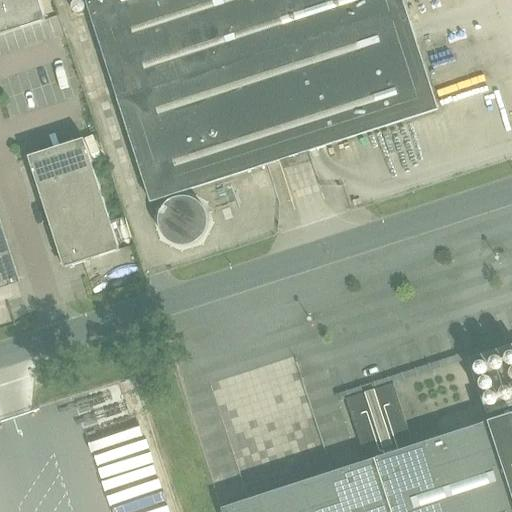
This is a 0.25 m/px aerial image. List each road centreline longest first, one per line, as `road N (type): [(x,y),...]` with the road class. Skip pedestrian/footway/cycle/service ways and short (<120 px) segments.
road 1 (unclassified): [(61,341),(511,195)]
road 2 (residential): [(0,151),(61,341)]
